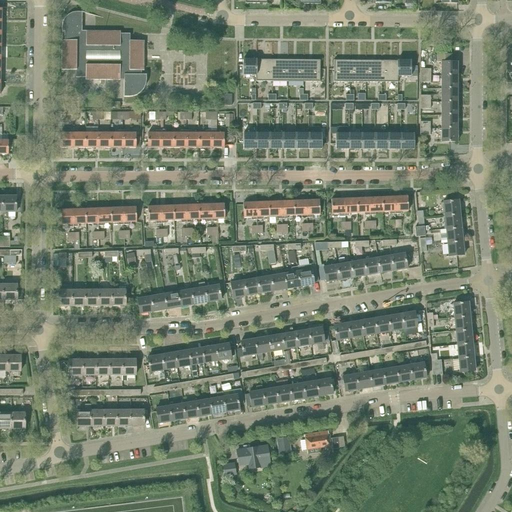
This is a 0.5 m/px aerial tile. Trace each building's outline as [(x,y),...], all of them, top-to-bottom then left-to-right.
[(85,80),(119,80),(124,80),(124,97),(129,97),(134,96),(139,95),(142,92),(145,88),(147,84),(147,80),(147,75),(143,75),(143,71),(145,71),(144,41),(130,41),(130,34),(120,34),(120,32),(82,31),(82,12),(81,12),(77,12),(72,13),(68,15),(64,18),(62,22),(61,26),(61,32),(64,32),(64,41),(61,41),(61,70),(75,70),(76,77),(85,77),(85,80)] [(438,63),(441,63),(441,77),(458,77),(458,63),(452,63),(452,55),(438,55),(438,63)] [(243,60),(243,75),(255,75),(255,82),(256,82),(257,60),(243,60)] [(257,60),(256,82),(272,82),(272,60),(257,60)] [(272,60),(272,82),(288,82),(288,60),(272,60)] [(288,60),(288,82),(304,82),(304,60),(288,60)] [(304,60),(304,82),(320,82),(320,60),(304,60)] [(333,61),(333,82),(349,82),(349,61),(333,61)] [(349,61),(349,82),(365,82),(365,61),(349,61)] [(365,61),(365,82),(381,82),(381,61),(365,61)] [(381,61),(381,82),(397,83),(397,61),(381,61)] [(397,61),(397,83),(398,83),(398,76),(411,77),(411,61),(397,61)] [(458,77),(441,77),(442,90),(458,90),(458,77)] [(458,90),(442,90),(442,103),(458,103),(458,90)] [(458,103),(442,103),(442,116),(458,116),(458,103)] [(458,116),(442,116),(442,129),(458,129),(458,116)] [(458,129),(442,129),(442,143),(458,142),(458,129)] [(73,148),(73,131),(67,131),(67,133),(60,133),(60,149),(73,148)] [(86,148),(85,133),(78,133),(78,131),(73,131),(73,148),(86,148)] [(98,148),(98,131),(93,131),(93,133),(85,133),(86,148),(98,148)] [(111,148),(111,133),(104,133),(104,131),(98,131),(98,148),(111,148)] [(124,148),(124,131),(118,131),(118,133),(111,133),(111,148),(124,148)] [(129,131),(124,131),(124,148),(137,148),(137,133),(129,133),(129,131)] [(160,149),(160,131),(156,131),(156,133),(148,133),(148,149),(160,149)] [(160,149),(173,149),(173,133),(166,133),(166,131),(160,131),(160,149)] [(173,133),(173,149),(186,149),(186,132),(181,132),(181,133),(173,133)] [(199,149),(199,133),(192,133),(192,132),(186,132),(186,149),(199,149)] [(211,149),(211,132),(206,132),(206,133),(199,133),(199,149),(211,149)] [(217,132),(211,132),(211,149),(224,149),(224,134),(217,134),(217,132)] [(348,132),(334,132),(334,150),(348,149),(348,132)] [(348,132),(348,149),(362,149),(362,133),(348,132)] [(375,133),(362,133),(362,149),(375,150),(375,133)] [(388,133),(375,133),(375,150),(388,150),(388,133)] [(388,133),(388,150),(401,150),(401,133),(388,133)] [(414,150),(414,133),(401,133),(401,150),(414,150)] [(243,134),(243,149),(256,149),(256,134),(243,134)] [(256,134),(256,149),(269,149),(269,134),(256,134)] [(269,134),(269,149),(282,149),(282,134),(269,134)] [(282,134),(282,149),(295,149),(295,134),(282,134)] [(295,134),(295,149),(308,149),(308,134),(295,134)] [(308,134),(308,149),(322,149),(322,134),(308,134)] [(0,141),(0,155),(8,155),(8,141),(0,141)] [(17,197),(4,197),(4,213),(3,213),(3,219),(8,219),(8,213),(17,213),(17,197)] [(394,198),(395,214),(400,214),(400,212),(407,212),(407,197),(394,198)] [(369,199),(369,216),(375,215),(375,213),(382,213),(381,198),(369,199)] [(381,198),(382,213),(389,213),(389,215),(395,214),(394,198),(381,198)] [(350,230),(350,222),(345,223),(345,217),(349,216),(349,214),(357,214),(356,199),(343,200),(345,231),(350,230)] [(356,199),(357,214),(364,214),(364,216),(369,216),(369,199),(356,199)] [(319,200),(306,201),(307,218),(312,218),(312,216),(320,216),(319,200)] [(340,231),(345,231),(343,200),(331,200),(331,215),(339,215),(340,231)] [(294,201),(281,202),(282,219),(287,219),(287,217),(294,217),(294,201)] [(307,218),(306,201),(294,201),(294,217),(301,216),(301,218),(307,218)] [(442,202),(444,216),(459,214),(458,201),(442,202)] [(268,202),(256,203),(257,220),(262,220),(262,218),(269,218),(268,202)] [(282,219),(281,202),(268,202),(269,218),(276,218),(276,219),(282,219)] [(257,220),(256,203),(243,203),(244,219),(251,218),(251,220),(257,220)] [(224,204),(211,205),(212,222),(217,222),(217,220),(224,219),(224,204)] [(198,205),(186,206),(186,223),(192,223),(192,221),(199,220),(198,205)] [(212,222),(211,205),(198,205),(199,220),(206,220),(206,222),(212,222)] [(161,224),(160,206),(148,207),(148,222),(156,222),(156,224),(161,224)] [(173,206),(160,206),(161,224),(166,224),(166,222),(173,221),(173,206)] [(186,223),(186,206),(173,206),(173,221),(181,221),(181,223),(186,223)] [(98,209),(98,226),(104,226),(104,224),(111,224),(110,208),(98,209)] [(110,208),(111,224),(118,223),(118,225),(124,225),(123,208),(110,208)] [(123,208),(124,225),(128,225),(128,223),(136,223),(136,208),(123,208)] [(72,210),(73,227),(78,227),(78,225),(86,225),(85,209),(72,210)] [(85,209),(86,225),(92,224),(93,226),(98,226),(98,209),(85,209)] [(67,227),(73,227),(72,210),(60,210),(60,226),(67,225),(67,227)] [(459,214),(444,216),(445,230),(461,228),(459,214)] [(461,228),(445,230),(446,244),(462,242),(461,228)] [(462,242),(446,244),(448,257),(463,256),(462,242)] [(273,246),(266,246),(267,251),(266,251),(268,261),(275,259),(273,251),(273,246)] [(125,255),(127,255),(130,267),(134,267),(134,264),(135,264),(134,259),(135,259),(134,254),(135,254),(135,251),(124,252),(125,255)] [(404,254),(391,256),(393,271),(407,269),(404,254)] [(16,256),(10,256),(4,256),(4,264),(16,264),(16,256)] [(391,256),(377,259),(380,273),(393,271),(391,256)] [(377,259),(364,261),(366,276),(380,273),(377,259)] [(364,261),(350,263),(353,278),(366,276),(364,261)] [(350,263),(337,266),(339,281),(353,278),(350,263)] [(314,285),(312,270),(311,264),(297,267),(300,288),(314,285)] [(339,281),(337,266),(323,268),(326,283),(339,281)] [(284,275),(287,290),(300,288),(297,267),(291,268),(292,273),(284,275)] [(271,277),(273,292),(287,290),(284,275),(271,277)] [(271,277),(257,279),(260,295),(273,292),(271,277)] [(260,295),(257,279),(244,282),(246,297),(260,295)] [(246,297),(244,282),(230,284),(233,299),(246,297)] [(4,286),(4,302),(17,302),(17,286),(4,286)] [(205,288),(207,304),(221,302),(218,286),(205,288)] [(191,291),(194,306),(207,304),(205,288),(199,289),(191,291)] [(59,307),(72,307),(72,291),(58,291),(59,307)] [(72,307),(85,307),(85,291),(72,291),(72,307)] [(85,307),(99,307),(98,291),(85,291),(85,307)] [(99,307),(112,307),(112,291),(98,291),(99,307)] [(112,291),(112,307),(125,307),(125,291),(112,291)] [(178,293),(180,309),(194,306),(191,291),(178,293)] [(167,311),(180,309),(178,293),(164,295),(167,311)] [(153,313),(167,311),(164,295),(151,298),(153,313)] [(139,316),(153,313),(151,298),(137,300),(139,316)] [(453,304),(454,318),(469,317),(467,303),(453,304)] [(402,314),(404,330),(418,327),(415,312),(402,314)] [(388,317),(391,332),(404,330),(402,314),(388,317)] [(375,319),(377,334),(391,332),(388,317),(375,319)] [(469,317),(454,318),(455,332),(470,330),(469,317)] [(361,321),(364,337),(377,334),(375,319),(361,321)] [(347,324),(350,339),(364,337),(361,321),(347,324)] [(337,341),(350,339),(347,324),(334,326),(337,341)] [(324,343),(322,332),(321,328),(308,330),(310,346),(324,343)] [(294,333),(297,348),(310,346),(308,330),(294,333)] [(471,344),(470,330),(455,332),(457,345),(471,344)] [(281,335),(284,351),(297,348),(294,333),(281,335)] [(270,353),(284,351),(281,335),(267,338),(270,353)] [(257,355),(258,361),(263,360),(262,354),(270,353),(267,338),(254,340),(257,355)] [(243,358),(257,355),(254,340),(240,342),(243,358)] [(471,344),(457,345),(458,359),(473,357),(471,344)] [(214,347),(217,362),(231,360),(230,357),(235,356),(234,347),(229,348),(228,345),(214,347)] [(203,364),(217,362),(214,347),(201,349),(203,364)] [(187,352),(190,367),(203,364),(201,349),(187,352)] [(187,352),(174,354),(177,369),(190,367),(187,352)] [(160,356),(163,371),(177,369),(174,354),(160,356)] [(7,356),(7,372),(21,372),(21,356),(7,356)] [(149,373),(163,371),(160,356),(147,359),(149,373)] [(473,357),(458,359),(459,372),(474,371),(473,357)] [(108,376),(121,376),(121,360),(108,361),(108,376)] [(121,376),(122,376),(122,381),(127,381),(127,376),(134,376),(134,360),(121,360),(121,376)] [(432,361),(433,368),(433,376),(442,376),(441,360),(437,360),(432,361)] [(68,377),(82,377),(81,361),(68,361),(68,377)] [(82,377),(95,377),(95,361),(81,361),(82,377)] [(95,377),(108,376),(108,361),(95,361),(95,377)] [(352,372),(352,375),(342,377),(345,392),(358,390),(356,375),(354,363),(348,364),(349,373),(352,372)] [(410,366),(412,381),(426,378),(423,363),(410,366)] [(396,368),(399,383),(412,381),(410,366),(396,368)] [(314,367),(300,370),(302,376),(315,374),(314,367)] [(383,370),(385,385),(399,383),(396,368),(383,370)] [(369,372),(372,387),(385,385),(383,370),(369,372)] [(356,375),(358,390),(372,387),(369,372),(356,375)] [(316,381),(319,397),(333,395),(330,379),(316,381)] [(303,384),(305,399),(319,397),(316,381),(303,384)] [(289,386),(292,402),(305,399),(303,384),(289,386)] [(256,386),(257,392),(248,393),(249,398),(245,399),(246,409),(251,408),(251,409),(265,406),(262,391),(261,385),(256,386)] [(276,388),(278,404),(292,402),(289,386),(276,388)] [(265,406),(278,404),(276,388),(262,391),(265,406)] [(222,397),(225,413),(239,411),(236,395),(222,397)] [(209,400),(212,416),(225,413),(222,397),(209,400)] [(195,402),(198,418),(212,416),(209,400),(195,402)] [(182,404),(185,420),(198,418),(195,402),(182,404)] [(169,407),(171,423),(185,420),(182,404),(169,407)] [(77,428),(90,428),(90,411),(91,411),(91,405),(84,405),(84,412),(77,412),(77,428)] [(158,425),(171,423),(169,407),(155,409),(158,425)] [(90,411),(90,428),(103,428),(103,411),(91,411),(90,411)] [(103,428),(117,427),(116,411),(103,411),(103,428)] [(116,411),(117,427),(130,427),(129,411),(116,411)] [(143,411),(129,411),(130,427),(143,427),(143,411)] [(0,429),(12,429),(11,413),(0,413),(0,429)] [(11,413),(12,429),(25,429),(25,413),(11,413)] [(307,450),(330,446),(328,432),(305,435),(307,450)] [(291,453),(289,437),(276,439),(278,454),(291,453)] [(236,452),(238,466),(248,465),(248,470),(269,467),(266,447),(236,452)] [(236,475),(234,463),(223,465),(225,477),(236,475)]
